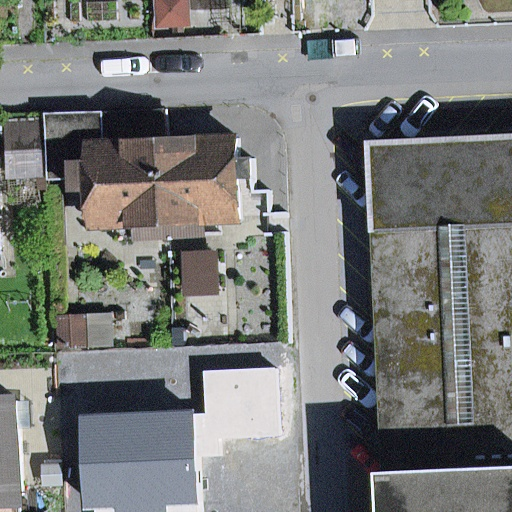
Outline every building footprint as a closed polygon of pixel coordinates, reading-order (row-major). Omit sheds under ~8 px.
[(98,189),(100,227),(171,224),(168,143),(167,111),(93,115),(95,166),(81,167),(82,190),(98,189)] [(81,167),(95,166),(93,115),(48,117),(51,168),(81,167)] [(10,122),(11,150),(42,149),(41,120),(10,122)] [(511,511),(511,137),(376,144),(392,511),(511,511)] [(168,143),(171,224),(244,221),(240,139),(168,143)] [(141,495),(140,481),(174,480),(173,447),(186,446),(185,420),(172,421),(171,402),(92,405),(95,483),(99,483),(100,497),(141,495)] [(25,496),(22,403),(0,403),(0,497),(21,497),(25,496)] [(231,419),(270,454),(283,439),(259,418),(231,419)] [(0,511),(22,511),(21,497),(0,497),(0,511)]
